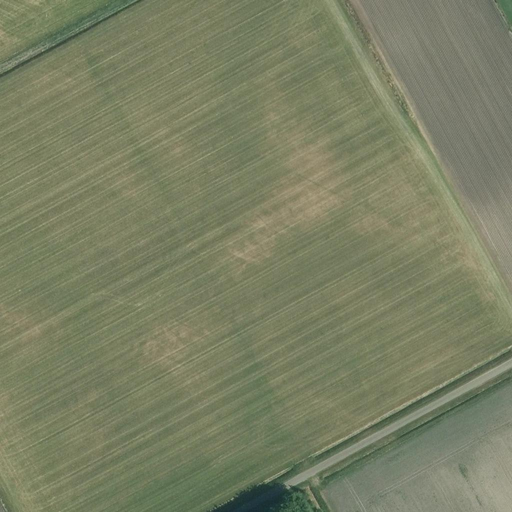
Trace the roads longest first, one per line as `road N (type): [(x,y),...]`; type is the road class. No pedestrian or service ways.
road 1 (track): [(511,288),(359,0)]
road 2 (unclassified): [(511,363),(238,511)]
